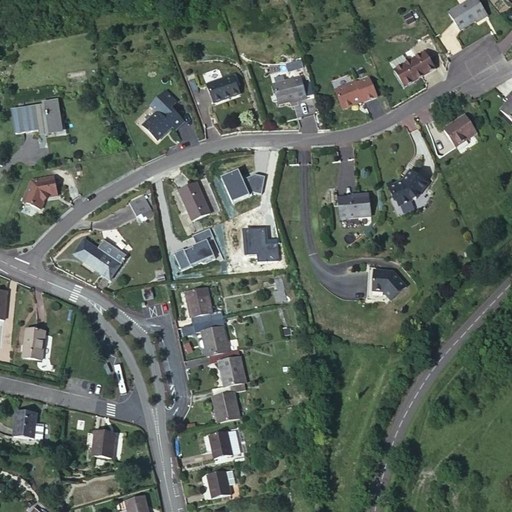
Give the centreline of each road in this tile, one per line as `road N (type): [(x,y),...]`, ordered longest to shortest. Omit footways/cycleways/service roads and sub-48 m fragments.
road 1 (residential): [(25,271),(43,241),(117,187),(209,147),(298,145),(381,125),(458,80),(511,31)]
road 2 (tertiary): [(374,511),(385,463),(422,384),(511,280)]
road 3 (residential): [(156,419),(0,384)]
road 4 (tertiary): [(156,419),(151,351),(113,311),(88,300)]
road 5 (tertiary): [(88,300),(113,331),(156,419)]
